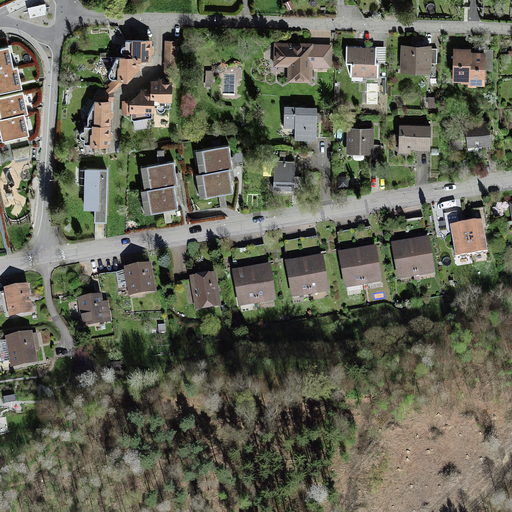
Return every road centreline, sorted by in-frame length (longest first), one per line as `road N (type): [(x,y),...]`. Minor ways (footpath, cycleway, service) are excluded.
road 1 (residential): [(44,258),(511,181)]
road 2 (residential): [(72,13),(511,31)]
road 3 (residential): [(72,13),(57,37),(44,258)]
road 4 (residential): [(99,376),(67,344),(49,309),(44,258)]
